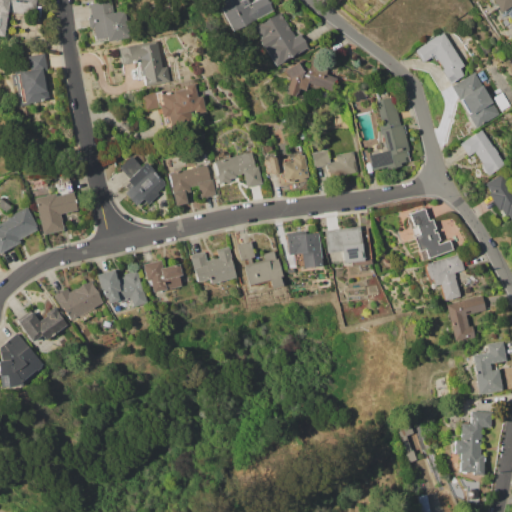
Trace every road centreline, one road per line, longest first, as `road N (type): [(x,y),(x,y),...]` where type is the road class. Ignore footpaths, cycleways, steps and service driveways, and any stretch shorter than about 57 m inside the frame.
road 1 (residential): [(511,288),(439,181),(413,82),(314,0)]
road 2 (residential): [(109,244),(439,181)]
road 3 (residential): [(109,244),(63,0)]
road 4 (residential): [(109,244),(40,263),(0,293)]
